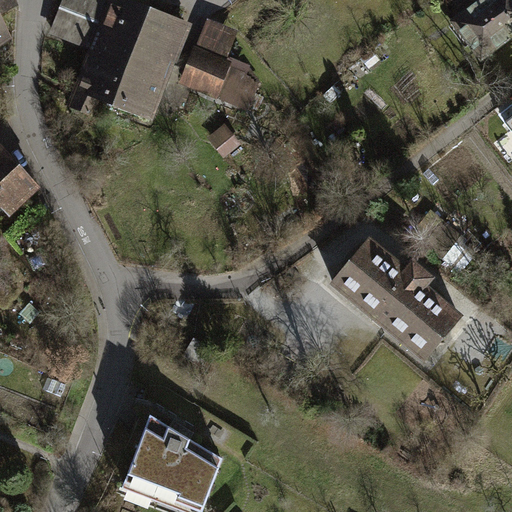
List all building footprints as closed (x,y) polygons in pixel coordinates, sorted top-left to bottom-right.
[(0,0),(0,36),(7,32),(0,18),(0,15),(17,6),(13,0),(0,0)] [(53,31),(98,48),(126,59),(127,56),(131,58),(128,67),(162,80),(170,60),(136,47),(150,9),(126,0),(116,0),(107,24),(72,10),(62,7),(53,31)] [(75,0),(72,10),(107,24),(116,0),(75,0)] [(511,0),(484,0),(455,22),(482,58),(511,35),(511,0)] [(185,22),(150,9),(136,47),(170,60),(185,22)] [(98,48),(88,73),(121,86),(155,99),(162,80),(128,67),(131,58),(127,56),(126,59),(98,48)] [(184,78),(219,92),(229,69),(193,55),(184,78)] [(109,103),(114,105),(121,86),(88,73),(79,94),(97,101),(107,105),(109,103)] [(155,99),(121,86),(114,105),(148,120),(149,114),(155,99)] [(81,112),(90,116),(94,106),(97,101),(79,94),(73,109),(81,112)] [(241,144),(226,124),(209,136),(224,156),(241,144)] [(0,146),(0,145),(0,201),(1,202),(0,203),(0,204),(9,214),(38,188),(0,146)] [(369,241),(334,282),(426,359),(460,318),(424,288),(432,279),(412,262),(405,271),(369,241)] [(194,339),(184,356),(203,368),(214,350),(194,339)] [(151,415),(125,483),(177,503),(179,497),(204,507),(223,459),(151,415)]
